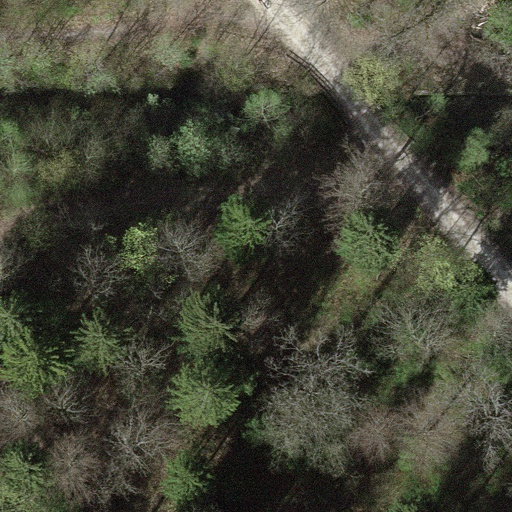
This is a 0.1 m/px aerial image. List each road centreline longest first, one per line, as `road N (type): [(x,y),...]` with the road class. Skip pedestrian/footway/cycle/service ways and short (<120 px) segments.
road 1 (unknown): [(0,222),(388,154)]
road 2 (track): [(511,307),(268,0)]
road 3 (unknown): [(87,511),(0,303)]
